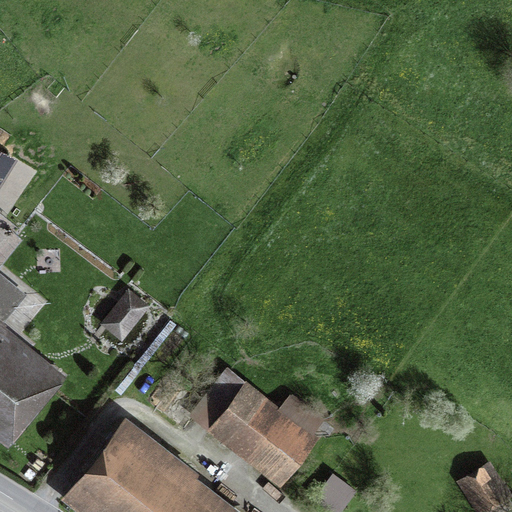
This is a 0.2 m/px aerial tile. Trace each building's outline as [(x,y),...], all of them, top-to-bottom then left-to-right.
[(152,307),(131,291),(103,327),(124,343),(152,307)] [(46,381),(0,343),(0,423),(6,429),(46,381)] [(283,408),(249,382),(210,433),(284,489),(332,426),(293,396),(283,408)] [(236,511),(133,421),(83,478),(121,511),(236,511)] [(345,511),(379,464),(354,447),(317,499),(336,511),(345,511)] [(486,468),(463,483),(481,509),(504,494),(486,468)]
